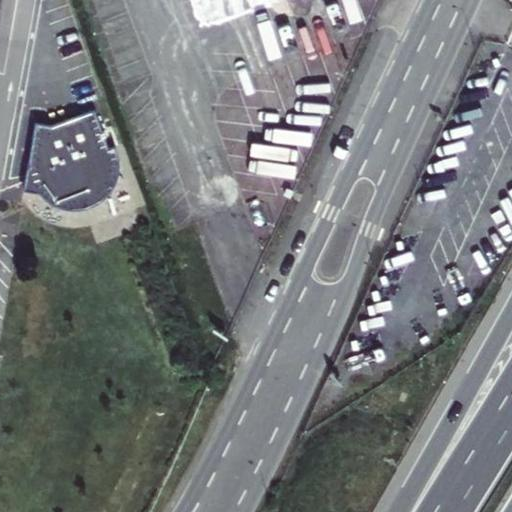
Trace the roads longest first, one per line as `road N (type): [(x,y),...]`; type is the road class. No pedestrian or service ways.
road 1 (secondary): [(429,0),(236,416),(183,511)]
road 2 (secondary): [(244,511),(319,363),(378,206),(473,0)]
road 3 (motorway): [(511,311),(398,511)]
road 4 (unknown): [(511,67),(424,267)]
road 5 (motorway): [(511,405),(446,511)]
